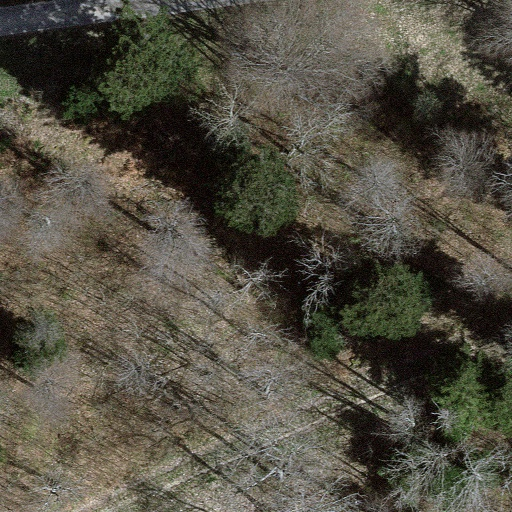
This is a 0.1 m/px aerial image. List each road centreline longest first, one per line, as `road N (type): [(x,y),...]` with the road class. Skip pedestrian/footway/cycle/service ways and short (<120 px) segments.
road 1 (track): [(105,511),(511,328)]
road 2 (unclassified): [(179,0),(0,24)]
